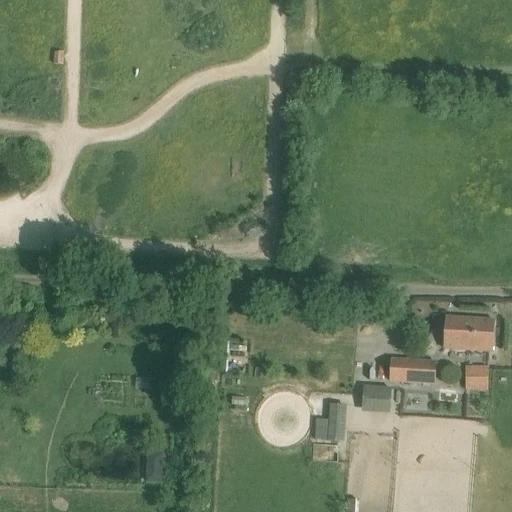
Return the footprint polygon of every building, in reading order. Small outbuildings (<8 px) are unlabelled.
[(492,353),(494,321),(447,318),(445,350),(492,353)] [(435,362),(424,361),(392,359),(391,383),(434,385),(435,362)] [(467,392),(487,391),(487,368),(467,368),(467,392)] [(393,390),(390,390),(366,389),(364,414),(391,416),(393,390)] [(487,400),(475,400),(475,412),(487,412),(487,400)] [(343,444),(346,407),(330,406),(327,443),(343,444)]
